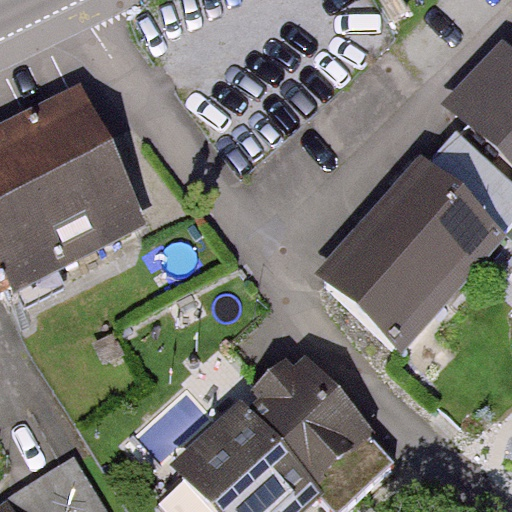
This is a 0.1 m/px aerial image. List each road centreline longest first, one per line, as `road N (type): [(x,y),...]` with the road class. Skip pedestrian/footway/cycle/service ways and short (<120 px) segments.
road 1 (residential): [(277,267),(114,60),(78,0)]
road 2 (residential): [(511,31),(277,267)]
road 3 (residential): [(492,511),(331,340),(277,267)]
